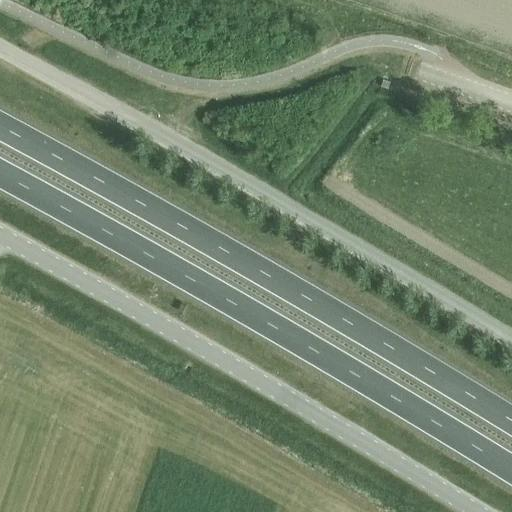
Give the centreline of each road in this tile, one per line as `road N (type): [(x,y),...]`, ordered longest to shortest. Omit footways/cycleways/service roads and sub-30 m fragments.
road 1 (trunk): [(0,173),(511,477)]
road 2 (trunk): [(511,426),(184,226),(0,126)]
road 3 (unclassified): [(511,344),(303,215),(0,46)]
road 4 (unclassified): [(0,235),(340,424),(473,511)]
